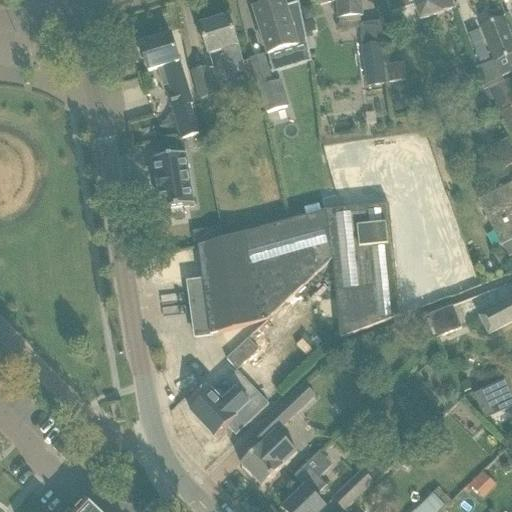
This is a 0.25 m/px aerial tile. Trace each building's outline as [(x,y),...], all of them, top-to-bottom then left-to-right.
[(318,0),(320,6),(335,2),(337,18),(338,18),(339,30),(360,28),(359,15),(364,15),(362,0),(318,0)] [(452,0),(412,0),(420,20),(455,9),(452,0)] [(283,1),(254,10),(268,56),(306,45),(309,60),(308,60),(309,63),(311,62),(306,37),(303,23),(299,3),(285,7),(283,1)] [(242,62),(235,37),(229,18),(200,27),(208,56),(222,52),(229,76),(253,69),(250,60),(242,62)] [(498,80),(511,75),(511,41),(504,19),(480,27),(498,80)] [(312,21),(303,23),(306,37),(314,35),(312,21)] [(171,36),(140,46),(148,72),(157,70),(163,88),(169,86),(171,93),(167,94),(172,110),(182,140),(198,135),(189,105),(192,104),(171,36)] [(368,88),(386,85),(386,84),(381,55),(379,44),(361,48),(368,88)] [(387,54),(381,55),(386,84),(405,81),(402,65),(389,67),(387,54)] [(281,80),(272,83),(265,55),(250,60),(253,69),(265,114),(288,107),(281,80)] [(483,91),(496,85),(489,64),(477,68),(483,91)] [(215,93),(207,68),(192,73),(199,98),(215,93)] [(511,98),(511,97),(511,77),(488,90),(500,114),(511,108),(511,98)] [(505,167),(511,163),(511,145),(509,139),(495,146),(505,167)] [(153,161),(156,180),(155,180),(157,191),(158,191),(161,210),(160,210),(160,211),(194,206),(193,205),(186,156),(186,155),(153,160),(153,161)] [(388,205),(341,210),(337,175),(323,177),(327,212),(199,248),(204,281),(187,283),(195,338),(211,336),(211,337),(231,331),(266,321),(333,259),(340,339),(400,316),(388,205)] [(511,183),(478,202),(502,246),(503,246),(509,258),(511,256),(511,183)] [(219,229),(205,231),(207,241),(220,239),(219,229)] [(511,300),(478,318),(488,337),(511,324),(511,300)] [(436,338),(462,329),(453,306),(428,316),(436,338)] [(247,340),(225,361),(237,373),(259,352),(247,340)] [(482,417),(511,402),(511,391),(505,377),(471,394),(482,417)] [(212,394),(191,414),(214,438),(226,427),(236,437),(269,405),(258,393),(247,403),(226,381),(213,394),(212,394)] [(468,381),(460,384),(464,393),(471,389),(468,381)] [(253,454),(241,466),(262,488),(283,467),(282,467),(296,453),(277,433),(300,411),(289,399),(252,435),(262,445),(253,454)] [(114,422),(123,420),(119,405),(110,407),(114,422)] [(67,462),(75,454),(60,440),(52,449),(67,462)] [(293,501),(283,510),(284,511),(321,511),(326,507),(317,497),(327,487),(320,479),(306,465),(294,477),(304,488),(300,491),(298,490),(290,498),(293,501)] [(345,511),(374,484),(363,472),(362,471),(332,500),(343,511),(345,511)] [(482,472),(469,485),(482,499),(495,486),(482,472)] [(440,511),(444,509),(446,507),(434,495),(416,511),(440,511)] [(96,511),(86,502),(76,511),(96,511)]
